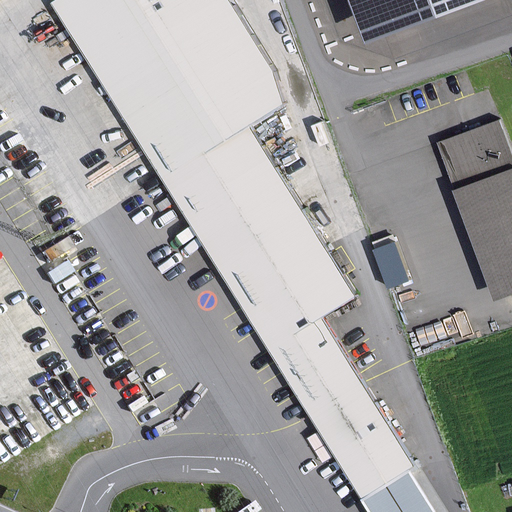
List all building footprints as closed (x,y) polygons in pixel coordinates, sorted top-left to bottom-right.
[(63,0),(169,173),(250,124),(286,102),(223,0),(63,0)] [(356,0),(369,33),(456,0),(356,0)] [(511,293),(511,152),(501,123),(444,143),(501,297),(511,293)] [(169,173),(275,345),(325,315),(356,296),(250,124),(169,173)] [(397,231),(375,237),(387,282),(409,277),(397,231)] [(275,345),(368,495),(413,468),(417,465),(325,315),(275,345)] [(439,511),(438,508),(413,468),(368,495),(377,511),(439,511)]
